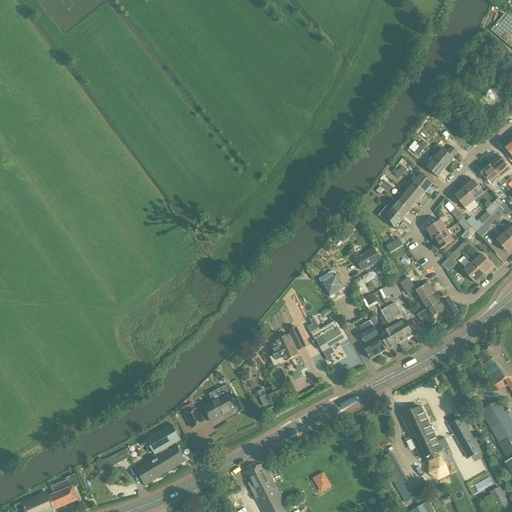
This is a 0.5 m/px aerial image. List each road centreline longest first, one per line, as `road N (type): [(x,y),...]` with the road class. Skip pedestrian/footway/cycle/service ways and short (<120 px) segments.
road 1 (primary): [(124,511),(196,483),(433,357),(511,299)]
road 2 (residential): [(511,264),(464,300),(452,294),(418,236),(421,220),(511,129)]
